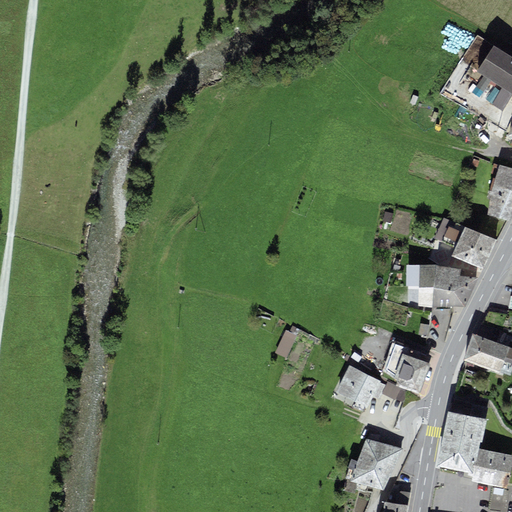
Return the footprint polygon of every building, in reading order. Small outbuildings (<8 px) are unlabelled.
[(511,56),(493,45),(476,72),(503,89),(511,94),(511,56)] [(503,111),(511,97),(511,94),(503,89),(493,104),(503,111)] [(509,222),(511,216),(511,190),(511,187),(511,168),(499,165),(489,191),(490,198),(487,214),(509,222)] [(456,247),(465,226),(445,217),(435,238),(456,247)] [(496,240),(465,226),(456,247),(452,256),(483,270),(496,240)] [(432,307),(437,265),(407,265),(408,304),(432,307)] [(437,265),(432,307),(454,306),(465,307),(479,277),(460,276),(461,269),(437,265)] [(287,330),(277,351),(288,356),(297,335),(287,330)] [(510,347),(473,334),(464,359),(501,372),(506,357),(510,347)] [(385,372),(398,380),(396,385),(407,389),(420,394),(430,363),(419,360),(422,352),(396,343),(385,372)] [(386,386),(380,383),(381,381),(350,365),(336,392),(367,408),(373,396),(378,400),(382,393),(386,386)] [(396,385),(388,382),(386,386),(382,393),(403,402),(407,389),(396,385)] [(487,419),(448,412),(444,435),(480,442),(482,442),(487,419)] [(480,442),(444,435),(438,467),(474,474),(479,449),(480,442)] [(354,470),(350,481),(383,490),(403,449),(366,439),(358,461),(354,470)] [(511,466),(511,454),(479,449),(474,474),(473,482),(508,488),(511,466)] [(354,470),(358,461),(352,459),(349,468),(354,470)] [(394,504),(408,506),(411,493),(400,491),(396,496),(394,504)] [(383,511),(407,511),(408,506),(394,504),(385,502),(383,511)]
